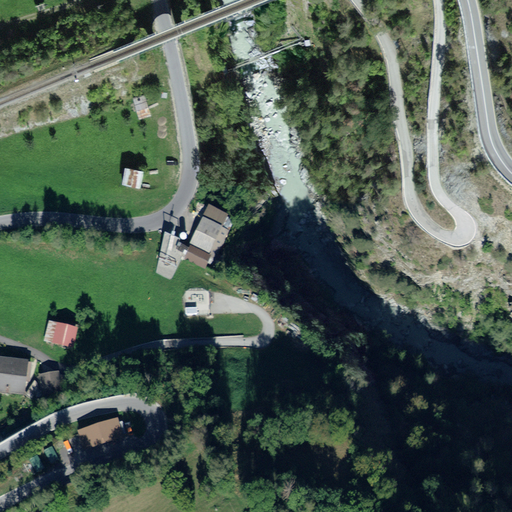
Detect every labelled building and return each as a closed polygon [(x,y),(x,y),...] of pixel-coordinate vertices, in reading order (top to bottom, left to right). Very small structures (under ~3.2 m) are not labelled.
[(145,94),(138,96),(141,106),(148,104),(145,94)] [(143,169),(127,166),(125,181),(140,183),(143,169)] [(229,214),(210,205),(197,233),(172,221),(162,264),(175,269),(188,240),(211,251),(229,214)] [(78,327),(49,320),(43,344),(72,351),(78,327)] [(27,362),(0,360),(0,390),(25,392),(27,362)] [(55,373),(40,376),(42,390),(57,388),(55,373)] [(106,443),(98,424),(66,437),(74,456),(106,443)]
